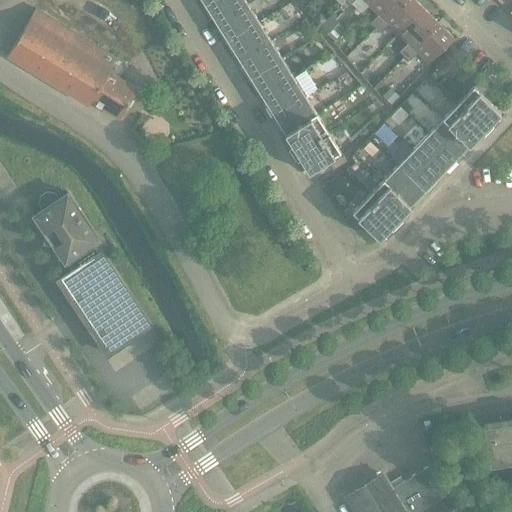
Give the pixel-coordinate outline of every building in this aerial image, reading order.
[(205,0),(201,3),(210,19),(212,18),(240,0),(205,0)] [(244,0),(240,0),(212,18),(220,29),(217,30),(220,34),(253,13),(244,0)] [(372,0),(368,5),(378,14),(370,22),(375,27),(400,0),(372,0)] [(415,0),(400,0),(375,27),(380,32),(388,24),(397,33),(423,7),(415,0)] [(423,7),(397,33),(408,43),(399,51),(404,56),(438,22),(423,7)] [(35,9),(6,56),(87,105),(90,101),(119,119),(137,89),(108,71),(116,58),(35,9)] [(253,13),(220,34),(229,50),(263,29),(253,13)] [(320,13),(314,20),(321,27),(327,20),(320,13)] [(327,20),(321,27),(335,40),(346,29),(331,16),(327,20)] [(438,22),(404,56),(409,61),(417,52),(427,63),(453,36),(438,22)] [(241,64),(273,44),(263,29),(229,50),(233,56),(235,55),(241,64)] [(273,44),(241,64),(242,66),(240,67),(249,80),(282,59),(273,44)] [(282,59),(249,80),(256,92),(258,91),(260,95),(292,75),(282,59)] [(292,75),(260,95),(266,104),(264,105),(268,111),(302,90),(292,75)] [(490,123),(494,126),(504,115),(497,108),(485,97),(493,89),(482,78),(459,102),(486,127),(490,123)] [(390,88),(382,95),(390,103),(398,95),(390,88)] [(302,90),(268,111),(277,127),(311,105),(302,90)] [(444,117),(470,143),(486,127),(459,102),(444,117)] [(289,141),(321,121),(311,105),(277,127),(280,131),(282,129),(289,141)] [(429,133),(457,160),(467,150),(465,148),(470,143),(444,117),(429,133)] [(299,156),(330,136),(321,121),(289,141),(299,156)] [(384,124),(375,133),(385,143),(394,134),(384,124)] [(446,171),(457,160),(429,133),(414,148),(441,174),(445,169),(446,171)] [(330,136),(299,156),(300,158),(296,161),(304,175),(327,161),(332,170),(346,161),(330,136)] [(436,178),(441,174),(414,148),(399,164),(427,191),(438,180),(436,178)] [(383,180),(410,206),(415,201),(416,202),(427,191),(399,164),(383,180)] [(394,222),(410,206),(383,180),(367,196),(394,222)] [(108,350),(146,325),(98,253),(100,252),(92,241),(96,238),(67,194),(60,199),(55,191),(45,189),(39,194),(37,202),(43,211),(36,215),(67,261),(66,261),(74,272),(61,280),(108,350)] [(356,231),(364,223),(382,242),(394,230),(390,226),(394,222),(367,196),(344,220),(356,231)] [(511,421),(483,426),(490,466),(511,462),(511,421)] [(354,511),(417,511),(445,494),(426,466),(390,488),(383,476),(382,474),(345,497),(354,511)]
